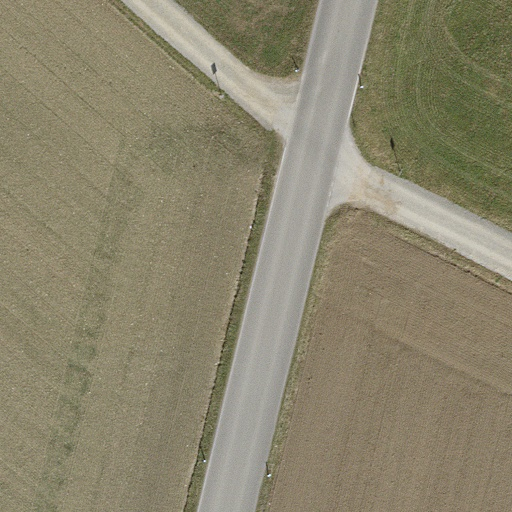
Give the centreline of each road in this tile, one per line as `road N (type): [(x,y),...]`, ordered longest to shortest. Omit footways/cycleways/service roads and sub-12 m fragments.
road 1 (tertiary): [(231,511),(355,0)]
road 2 (track): [(511,265),(400,209),(318,152),(145,0)]
